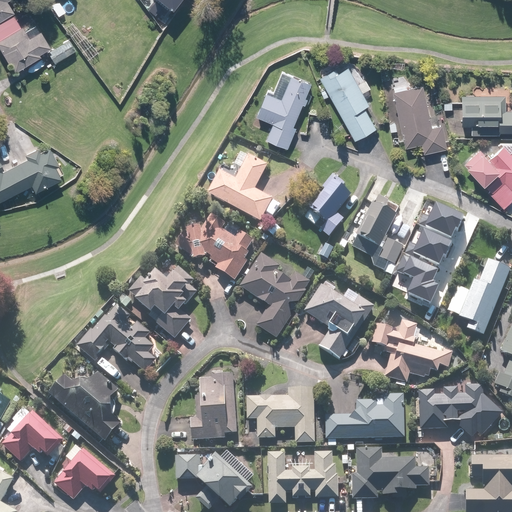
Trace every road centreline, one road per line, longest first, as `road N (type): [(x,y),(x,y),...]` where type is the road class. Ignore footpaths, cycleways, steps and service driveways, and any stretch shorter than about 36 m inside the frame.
road 1 (residential): [(148,511),(155,416),(206,346),(233,338),(325,372),(369,363)]
road 2 (residential): [(511,227),(314,144)]
